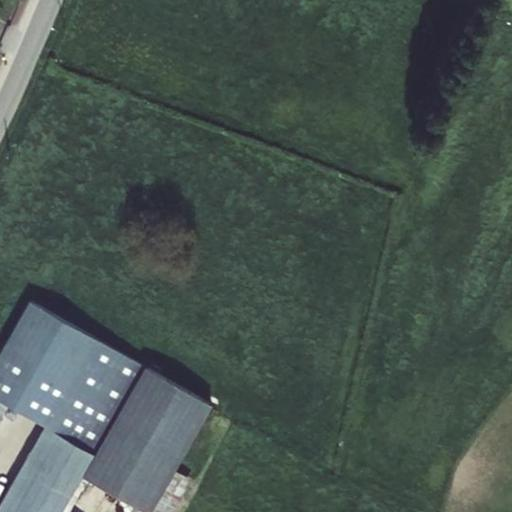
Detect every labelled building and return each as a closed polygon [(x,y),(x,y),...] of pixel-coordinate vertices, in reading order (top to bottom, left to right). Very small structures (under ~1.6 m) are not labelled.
[(156,378),(42,305),(0,371),(0,398),(18,410),(48,429),(92,459),(106,465),(156,378)] [(153,511),(215,415),(156,378),(106,465),(91,490),(128,511),(153,511)] [(0,438),(18,410),(0,398),(0,438)] [(63,511),(79,483),(92,459),(48,429),(2,511),(63,511)] [(79,483),(91,490),(106,465),(92,459),(79,483)]
